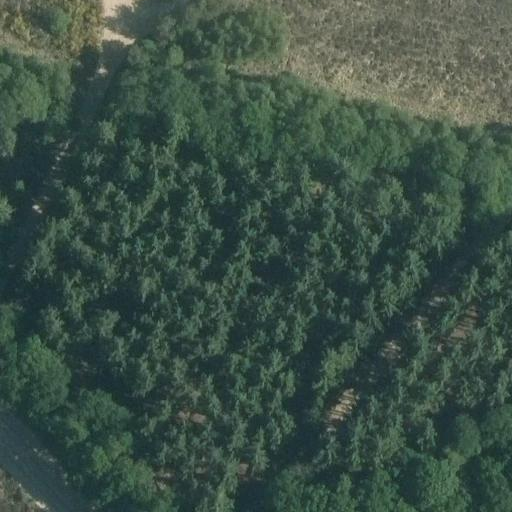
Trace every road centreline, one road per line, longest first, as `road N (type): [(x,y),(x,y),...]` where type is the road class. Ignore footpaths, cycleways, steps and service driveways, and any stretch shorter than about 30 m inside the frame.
road 1 (track): [(256,511),(511,202)]
road 2 (track): [(0,282),(130,24),(118,0)]
